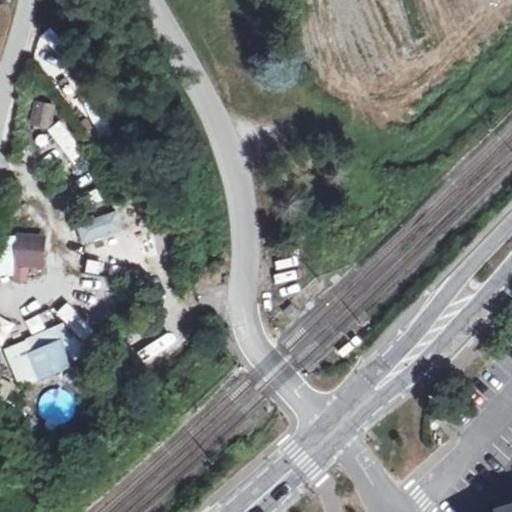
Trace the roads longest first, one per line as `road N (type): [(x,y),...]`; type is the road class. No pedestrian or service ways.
road 1 (unclassified): [(317,425),(251,351),(241,322),(242,196),(176,44),(147,0)]
road 2 (secondary): [(511,225),(317,425)]
road 3 (secondary): [(341,449),(511,264)]
road 4 (secondary): [(317,425),(224,511)]
